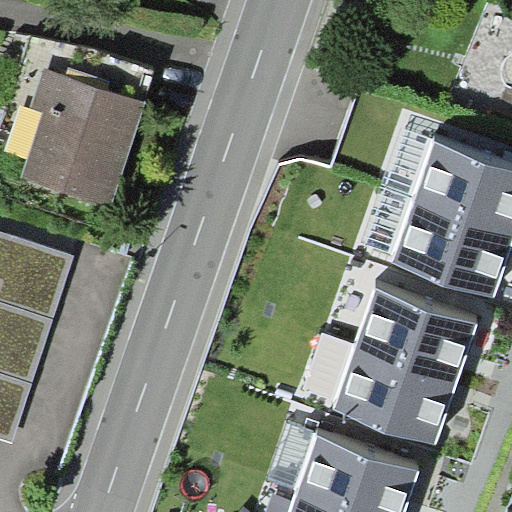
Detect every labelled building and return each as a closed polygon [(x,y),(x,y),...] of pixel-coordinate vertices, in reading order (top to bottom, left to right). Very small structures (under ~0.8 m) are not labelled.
[(158,77),(38,39),(5,121),(33,127),(19,167),(99,208),(158,77)] [(511,58),(497,99),(511,104),(511,58)] [(511,241),(511,160),(436,138),(398,261),(497,291),(511,241)] [(67,251),(14,235),(0,230),(0,434),(8,437),(67,251)] [(475,313),(376,283),(339,406),(438,436),(475,313)] [(400,511),(416,462),(317,432),(292,511),(400,511)]
